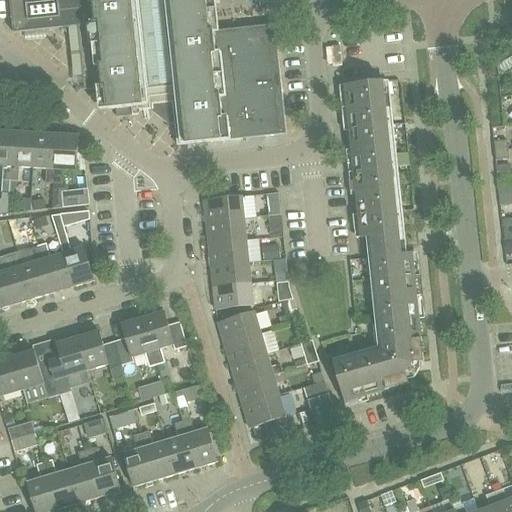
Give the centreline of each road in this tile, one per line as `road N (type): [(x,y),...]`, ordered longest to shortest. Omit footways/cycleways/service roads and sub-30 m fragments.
road 1 (unclassified): [(229,495),(479,413),(473,281)]
road 2 (unclassified): [(0,329),(175,275),(169,167)]
road 3 (unclassified): [(169,167),(293,154),(316,143),(322,120),(311,6)]
road 4 (unclassified): [(473,281),(438,0)]
road 5 (unclassified): [(23,64),(133,151),(169,167)]
